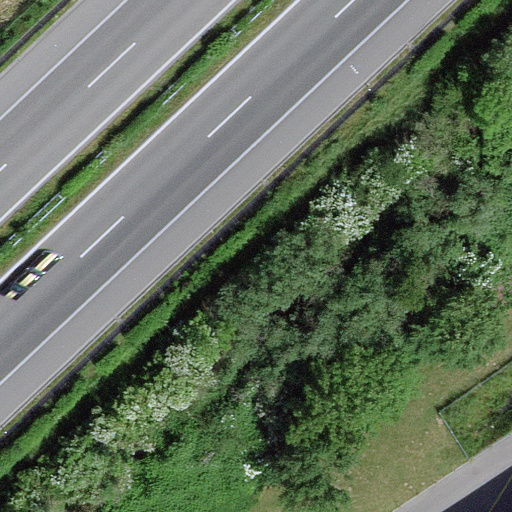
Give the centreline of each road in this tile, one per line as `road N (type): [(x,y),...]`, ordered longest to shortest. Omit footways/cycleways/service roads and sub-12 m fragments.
road 1 (motorway): [(0,332),(354,0)]
road 2 (motorway): [(180,0),(0,170)]
